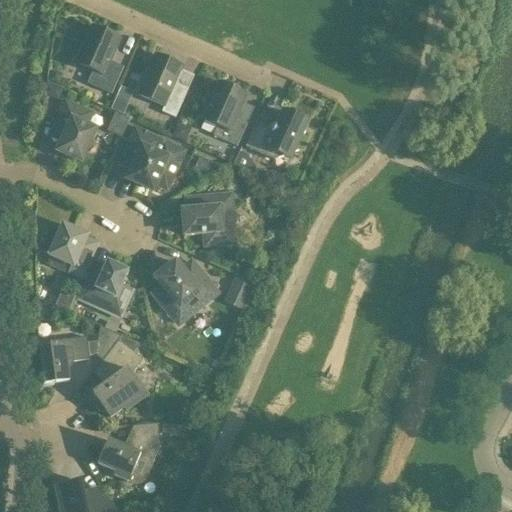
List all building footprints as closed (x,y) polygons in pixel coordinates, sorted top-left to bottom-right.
[(87,85),(111,96),(123,68),(108,62),(118,39),(94,28),(88,41),(86,40),(75,64),(93,71),(87,85)] [(183,68),(155,56),(139,92),(152,98),(150,101),(164,108),(162,113),(175,119),(188,90),(177,85),(176,83),(183,68)] [(54,73),(48,84),(58,88),(61,82),(59,76),(54,73)] [(45,97),(57,103),(62,91),(58,88),(48,84),(47,83),(45,97)] [(231,85),(226,87),(220,84),(204,121),(218,127),(213,137),(237,148),(247,126),(234,120),(245,95),(240,93),(238,88),(231,85)] [(133,94),(121,88),(111,111),(122,116),(133,94)] [(69,123),(69,125),(57,153),(81,164),(96,131),(87,127),(90,118),(89,113),(65,102),(58,118),(69,123)] [(257,123),(245,148),(274,161),(275,161),(284,157),(291,160),(294,153),(299,151),(297,147),(307,123),(282,112),(275,127),(271,129),(257,123)] [(128,181),(152,192),(154,188),(168,194),(187,151),(136,127),(128,143),(130,144),(120,166),(132,171),(128,181)] [(192,170),(199,182),(224,167),(198,157),(192,170)] [(205,198),(206,210),(182,212),(184,237),(204,235),(205,248),(235,245),(231,196),(205,198)] [(82,247),(87,236),(63,226),(49,257),(46,265),(82,280),(94,252),(82,247)] [(191,264),(182,271),(175,263),(156,279),(162,287),(153,295),(178,326),(216,294),(191,264)] [(133,291),(121,286),(127,273),(107,264),(103,274),(91,269),(77,301),(112,316),(116,307),(125,311),(133,291)] [(236,275),(223,304),(242,312),(254,283),(236,275)] [(58,308),(71,314),(77,301),(64,295),(58,308)] [(54,387),(53,385),(69,383),(66,363),(73,362),(74,363),(89,361),(89,357),(94,356),(95,356),(103,362),(118,342),(121,337),(100,328),(97,342),(87,344),(86,338),(62,341),(63,345),(39,348),(42,376),(40,377),(42,388),(54,387)] [(118,342),(103,362),(116,372),(112,374),(115,379),(93,395),(96,400),(95,404),(95,408),(98,411),(101,413),(106,413),(110,419),(124,409),(126,412),(143,400),(131,384),(135,380),(131,375),(143,361),(133,353),(139,345),(121,337),(118,342)] [(136,445),(133,452),(108,441),(98,465),(115,473),(114,477),(128,483),(132,484),(136,484),(139,483),(143,481),(145,479),(148,476),(160,448),(158,425),(134,427),(136,445)] [(88,496),(84,497),(80,482),(55,488),(58,503),(55,503),(54,511),(115,511),(102,492),(91,500),(88,496)]
